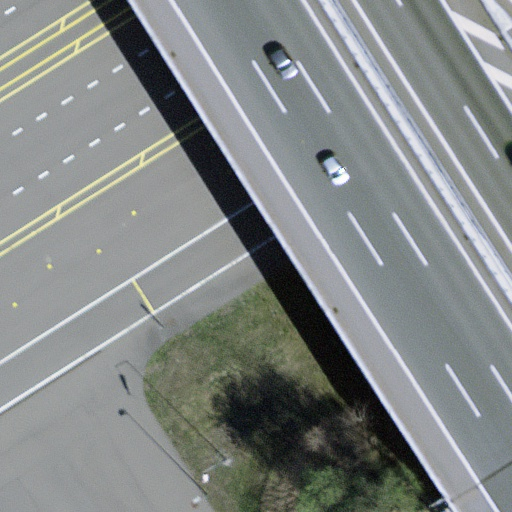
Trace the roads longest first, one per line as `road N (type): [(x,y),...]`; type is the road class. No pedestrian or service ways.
road 1 (motorway): [(243,0),(511,429)]
road 2 (motorway): [(511,178),(400,0)]
